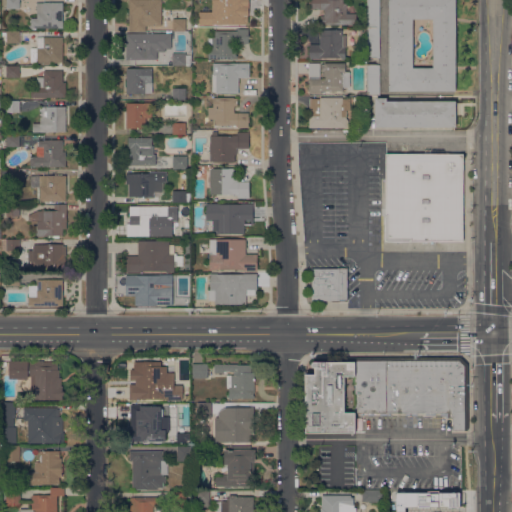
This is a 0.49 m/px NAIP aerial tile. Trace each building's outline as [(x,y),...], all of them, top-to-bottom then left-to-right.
[(20,0),(20,8),(7,8),(7,0),(20,0)] [(130,31),(130,0),(162,0),(162,9),(173,9),(173,8),(186,9),(192,9),(192,30),(173,30),(173,29),(165,29),(165,19),(162,19),(162,25),(146,25),(146,31),(130,31)] [(248,24),(199,25),(199,11),(212,11),(212,0),(247,0),(248,9),(248,24)] [(325,24),(321,24),(321,21),(322,21),(322,18),(321,18),(321,16),(324,16),(324,9),(310,9),(310,4),(309,4),(309,1),(310,1),(310,0),(343,0),(343,3),(347,3),(347,13),(357,13),(357,24),(325,24)] [(380,0),(380,57),(367,57),(367,0),(380,0)] [(389,0),(456,0),(456,91),(390,91),(389,0)] [(63,28),(31,28),(31,18),(37,18),(37,3),(44,3),(44,2),(63,2),(63,28)] [(208,59),(208,37),(215,37),(215,31),(237,31),(237,29),(249,29),(249,43),(234,43),(235,50),(238,50),(238,52),(236,52),(236,55),(238,55),(238,58),(234,58),(234,59),(208,59)] [(310,59),(310,56),(309,56),(309,47),(310,47),(310,44),(320,44),(320,35),(321,35),(321,30),(343,30),(343,35),(346,35),(346,47),(345,47),(345,59),(342,59),(342,57),(321,57),(321,59),(310,59)] [(7,43),(6,35),(2,35),(2,32),(6,32),(6,31),(20,31),(20,32),(21,32),(22,41),(20,41),(20,43),(7,43)] [(127,33),(165,33),(165,40),(167,40),(167,44),(153,44),(153,59),(139,59),(139,65),(127,64),(127,33)] [(63,62),(37,62),(37,47),(37,37),(63,37),(63,62)] [(192,53),(192,65),(173,65),(173,53),(192,53)] [(250,63),(250,77),(239,77),(239,93),(216,93),(216,92),(212,92),(212,74),(213,74),(213,63),(250,63)] [(309,63),(320,63),(320,78),(324,78),(324,72),(321,72),(321,69),(322,69),(322,66),(321,66),(321,64),(325,64),(325,63),(345,63),(345,72),(350,72),(350,87),(344,87),(344,91),(322,91),(322,93),(310,93),(310,92),(310,91),(309,91),(309,63)] [(380,95),(367,95),(367,64),(380,64),(380,95)] [(20,66),(20,77),(6,77),(6,66),(20,66)] [(127,93),(127,68),(152,68),(153,80),(158,80),(158,92),(153,92),(153,93),(127,93)] [(63,70),(63,82),(66,82),(66,97),(31,97),(31,87),(37,87),(37,77),(44,77),(44,75),(43,75),(43,73),(44,73),(44,70),(63,70)] [(186,88),(186,100),(173,100),(173,88),(186,88)] [(238,98),(238,106),(235,106),(235,112),(249,112),(249,122),(248,122),(248,127),(238,127),(238,125),(236,125),(236,126),(233,126),(233,125),(215,125),(215,119),(208,119),(208,107),(213,107),(213,97),(234,97),(234,98),(238,98)] [(309,113),(310,113),(310,99),(320,98),(320,97),(343,97),(343,98),(350,98),(350,110),(346,110),(346,119),(341,119),(341,127),(309,127),(309,113)] [(376,127),(376,98),(387,98),(387,101),(456,101),(457,126),(376,127)] [(6,101),(20,101),(20,112),(7,112),(6,101)] [(127,103),(152,102),(152,117),(146,118),(146,128),(127,128),(127,103)] [(66,106),(66,132),(33,132),(33,123),(41,123),(40,117),(40,106),(66,106)] [(186,122),(186,131),(192,131),(192,134),(173,134),(173,122),(186,122)] [(213,136),(213,131),(218,131),(218,136),(232,136),(232,135),(238,135),(238,132),(249,132),(249,148),(237,148),(237,154),(235,154),(235,162),(210,161),(210,154),(209,154),(209,143),(210,136),(213,136)] [(7,147),(6,135),(20,135),(20,147),(7,147)] [(130,148),(128,148),(128,137),(152,137),(152,146),(154,146),(154,154),(156,154),(156,165),(127,165),(127,153),(130,153),(130,148)] [(63,151),(66,151),(66,166),(31,167),(30,156),(37,156),(37,146),(39,146),(39,141),(44,141),(44,140),(63,140),(63,151)] [(387,241),(386,154),(463,153),(464,241),(387,241)] [(173,156),(187,156),(187,157),(188,157),(188,159),(190,159),(190,165),(187,165),(187,169),(173,169),(173,156)] [(211,169),(211,168),(236,168),(236,175),(238,175),(238,181),(249,181),(249,198),(238,198),(238,195),(236,195),(236,196),(232,196),(232,194),(210,195),(210,186),(209,186),(209,169),(211,169)] [(20,170),(20,181),(7,181),(7,180),(2,180),(2,170),(20,170)] [(149,171),(166,171),(166,181),(162,181),(162,192),(155,192),(155,197),(129,197),(129,184),(126,184),(126,173),(149,173),(149,171)] [(66,201),(40,201),(40,176),(66,175),(66,201)] [(173,202),(173,190),(186,190),(186,193),(191,193),(191,201),(186,202),(173,202)] [(207,204),(253,204),(253,224),(245,224),(245,234),(217,234),(217,231),(213,231),(213,230),(207,230),(207,204)] [(20,216),(7,216),(6,205),(20,205),(20,216)] [(54,210),(54,205),(67,205),(67,228),(63,228),(63,236),(59,236),(59,238),(49,238),(49,236),(38,236),(38,221),(28,221),(28,214),(38,210),(54,210)] [(169,206),(169,218),(168,218),(168,221),(158,222),(158,227),(165,227),(165,236),(126,236),(126,223),(136,223),(136,217),(129,217),(129,206),(169,206)] [(20,251),(6,251),(6,239),(20,239),(20,251)] [(210,270),(210,239),(246,239),(246,254),(257,254),(257,270),(210,270)] [(127,271),(127,269),(129,269),(129,256),(138,256),(138,241),(170,241),(170,245),(175,245),(175,253),(177,253),(177,256),(183,256),(183,266),(175,266),(175,271),(127,271)] [(63,244),(63,246),(66,246),(67,256),(65,256),(65,270),(32,271),(32,261),(28,261),(28,250),(33,250),(33,246),(34,244),(63,244)] [(339,268),(339,267),(345,267),(345,268),(347,268),(347,269),(348,269),(349,299),(347,299),(347,300),(312,301),(312,269),(339,268)] [(210,273),(257,273),(257,289),(257,295),(246,295),(246,304),(215,304),(215,300),(209,300),(209,290),(210,290),(210,273)] [(6,285),(6,274),(20,274),(20,285),(6,285)] [(173,274),(173,301),(163,301),(163,305),(135,305),(135,295),(130,295),(130,296),(127,296),(126,275),(173,274)] [(63,280),(63,305),(28,305),(28,297),(29,297),(29,285),(37,285),(37,279),(63,280)] [(331,360),(461,358),(468,365),(468,430),(453,430),(453,429),(451,429),(451,427),(453,427),(453,418),(449,418),(449,417),(446,417),(446,415),(441,415),(441,413),(436,413),(436,415),(426,415),(426,413),(417,413),(417,415),(412,415),(412,413),(410,413),(410,415),(406,415),(406,413),(391,413),(391,415),(388,415),(388,413),(387,413),(387,415),(380,415),(380,413),(374,412),(374,415),(368,415),(368,412),(363,412),(363,415),(361,415),(361,412),(356,412),(331,360)] [(28,360),(29,361),(44,361),(44,362),(58,362),(58,369),(59,369),(60,399),(35,399),(35,391),(32,391),(31,376),(29,376),(29,378),(10,378),(9,360),(28,360)] [(355,412),(355,432),(306,432),(306,374),(316,374),(316,367),(314,366),(313,365),(313,363),(314,362),(316,362),(331,360),(356,412),(355,412)] [(208,363),(208,378),(192,377),(192,363),(208,363)] [(237,364),(251,364),(251,372),(255,372),(255,392),(254,392),(254,395),(255,395),(255,398),(229,398),(229,387),(227,387),(227,375),(234,375),(234,371),(226,371),(226,373),(215,373),(215,364),(237,364)] [(192,409),(182,409),(182,389),(154,389),(154,409),(160,409),(160,429),(155,429),(155,431),(153,431),(153,429),(130,430),(130,420),(130,383),(130,374),(154,374),(154,375),(192,375),(192,409)] [(16,417),(14,417),(14,426),(16,426),(16,443),(3,443),(3,426),(1,426),(1,403),(1,401),(15,401),(15,403),(16,417)] [(212,417),(197,417),(197,403),(212,403),(212,417)] [(28,443),(28,420),(24,420),(24,407),(57,407),(57,408),(60,408),(60,416),(63,416),(63,432),(64,432),(64,443),(28,443)] [(254,407),(254,434),(253,434),(253,438),(244,438),(244,442),(215,442),(215,417),(219,417),(219,411),(226,407),(254,407)] [(20,461),(5,461),(5,446),(20,446),(20,461)] [(178,446),(190,446),(190,461),(178,461),(178,446)] [(197,463),(197,446),(211,446),(211,463),(197,463)] [(250,446),(250,449),(256,449),(256,461),(254,461),(254,474),(252,474),(252,487),(243,487),(243,486),(238,486),(238,487),(234,487),(234,486),(230,486),(230,487),(225,487),(225,486),(216,486),(216,483),(214,483),(214,479),(216,479),(216,475),(228,475),(228,466),(225,466),(225,449),(231,449),(231,446),(250,446)] [(30,484),(29,472),(35,472),(35,462),(40,462),(39,461),(39,459),(39,457),(40,455),(40,451),(60,450),(60,458),(62,458),(62,463),(63,463),(63,476),(60,476),(60,484),(30,484)] [(163,450),(163,460),(168,460),(168,474),(164,474),(164,476),(166,476),(166,482),(164,482),(164,488),(158,488),(158,489),(136,489),(136,487),(133,487),(133,460),(130,460),(130,450),(163,450)] [(58,511),(20,511),(20,509),(32,509),(32,494),(51,495),(51,488),(65,488),(65,496),(58,495),(58,511)] [(21,505),(6,505),(6,490),(21,490),(21,505)] [(198,490),(209,490),(210,506),(198,507),(198,490)] [(363,490),(384,490),(384,501),(363,501),(363,490)] [(459,491),(395,491),(395,511),(433,511),(434,507),(442,507),(442,505),(459,505),(459,491)] [(173,492),(192,492),(192,507),(173,507),(173,506),(173,492)] [(229,495),(237,495),(237,496),(253,496),(253,511),(216,511),(216,501),(222,501),(222,498),(229,498),(229,495)] [(321,511),(321,507),(322,507),(322,495),(351,495),(351,497),(354,497),(354,507),(356,507),(356,511),(321,511)] [(130,511),(130,497),(158,497),(158,503),(161,503),(161,505),(158,505),(158,506),(153,506),(153,511),(130,511)]
